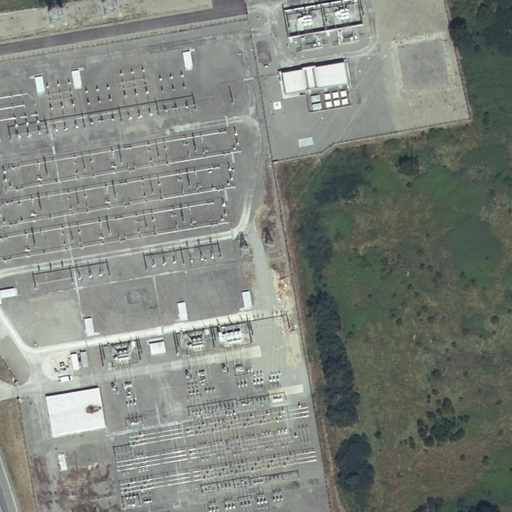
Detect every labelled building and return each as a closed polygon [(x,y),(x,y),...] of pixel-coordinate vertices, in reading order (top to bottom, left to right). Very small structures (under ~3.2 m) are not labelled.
[(149,17),(245,4),(244,0),(150,0),(147,1),(149,17)] [(360,0),(336,0),(283,8),(290,50),(323,45),(320,30),(364,23),(360,0)] [(342,28),(343,39),(359,37),(358,26),(342,28)] [(193,68),(190,53),(183,54),(186,69),(193,68)] [(278,74),(281,95),(343,84),(340,64),(278,74)] [(82,87),(79,72),(72,73),(75,88),(82,87)] [(41,78),(35,80),(38,94),(44,93),(41,78)] [(313,109),(322,107),(318,93),(310,95),(313,109)] [(14,289),(0,291),(1,299),(16,297),(14,289)] [(249,292),(242,294),(245,310),(252,308),(249,292)] [(180,305),(178,305),(181,320),(187,319),(185,304),(180,305)] [(92,319),(85,320),(87,334),(95,333),(92,319)] [(179,351),(252,343),(250,325),(177,333),(179,351)] [(164,343),(150,345),(151,356),(166,354),(164,343)] [(98,391),(48,399),(54,436),(104,428),(98,391)]
